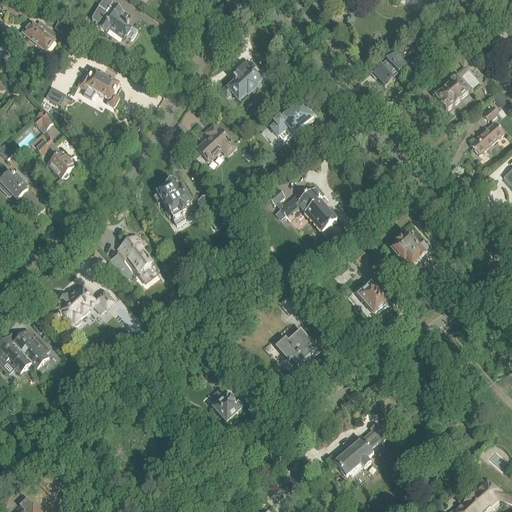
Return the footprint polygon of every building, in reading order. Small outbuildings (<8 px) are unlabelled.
[(112,5),(111,5),(107,2),(106,2),(105,2),(92,21),(92,22),(92,23),(96,26),(95,27),(106,35),(109,31),(124,41),(125,40),(127,40),(128,39),(131,41),(130,42),(132,43),(135,39),(137,35),(138,33),(133,30),(125,24),(126,22),(125,21),(128,16),(114,7),(113,8),(112,7),(112,6),(112,5)] [(73,32),(77,35),(84,25),(79,22),(73,32)] [(72,29),(59,23),(56,31),(69,37),(72,29)] [(23,36),(46,54),(55,43),(32,25),(23,36)] [(473,62),(462,49),(452,57),(463,70),(473,62)] [(408,69),(397,57),(396,56),(373,76),(385,90),(408,69)] [(233,83),(220,94),(227,101),(232,97),(239,106),(247,99),(248,100),(249,99),(250,100),(254,100),(255,99),(257,98),(258,96),(258,93),(257,92),(258,91),(257,90),(266,82),(260,75),(259,76),(252,68),(251,69),(247,64),(230,79),(233,83)] [(86,74),(78,89),(85,94),(83,97),(91,101),(94,94),(109,102),(107,106),(114,110),(120,101),(116,99),(121,90),(119,89),(120,88),(94,73),(92,77),(86,74)] [(447,86),(448,87),(434,99),(439,105),(438,105),(446,114),(446,113),(447,114),(453,109),(462,102),(462,101),(470,94),(457,79),(456,80),(456,79),(447,86)] [(66,97),(52,90),(46,100),(60,108),(66,97)] [(498,108),(507,101),(501,94),(493,101),(498,108)] [(313,123),(300,108),(281,125),(280,123),(274,129),(275,130),(271,134),(278,142),(279,142),(283,146),(292,138),(296,143),(305,135),(303,132),(313,123)] [(483,118),(488,124),(491,122),(492,123),(499,117),(497,116),(498,115),(493,109),(483,118)] [(46,131),(53,125),(43,114),(33,123),(39,130),(43,127),(46,131)] [(469,147),(479,159),(505,137),(494,125),(469,147)] [(209,140),(196,153),(210,166),(221,155),(227,161),(238,150),(218,131),(213,127),(205,135),(209,140)] [(49,140),(35,152),(42,159),(48,154),(54,161),(48,167),(61,182),(63,180),(64,181),(66,181),(69,179),(69,176),(69,175),(75,169),(49,140)] [(321,147),(317,143),(300,160),(304,164),(321,147)] [(0,155),(8,163),(15,156),(6,146),(3,149),(0,146),(0,155)] [(0,191),(9,201),(12,198),(21,209),(25,206),(37,219),(45,211),(27,192),(29,190),(24,185),(25,184),(16,174),(13,177),(10,174),(7,177),(3,175),(0,177),(0,191)] [(175,184),(156,195),(158,198),(163,206),(168,215),(166,216),(170,221),(172,220),(178,230),(187,225),(183,218),(188,215),(196,229),(203,224),(193,207),(183,190),(180,192),(175,184)] [(285,200),(278,192),(274,187),(264,194),(269,200),(268,201),(275,209),(285,200)] [(227,198),(218,189),(213,193),(222,203),(227,198)] [(337,223),(323,207),(318,202),(322,199),(314,191),(301,202),(298,198),(284,210),(280,205),(276,209),(286,221),(299,210),(322,236),(326,240),(334,233),(330,229),(337,223)] [(209,199),(198,205),(206,219),(215,233),(225,227),(217,213),(209,199)] [(378,239),(383,244),(392,236),(388,230),(378,239)] [(426,263),(426,259),(430,256),(423,248),(419,251),(409,239),(408,239),(404,235),(397,241),(400,244),(396,247),(397,249),(390,255),(403,269),(406,271),(408,269),(411,273),(419,266),(423,266),(426,263)] [(126,262),(146,288),(161,277),(140,249),(142,247),(136,239),(118,252),(125,263),(126,262)] [(92,249),(81,260),(95,274),(106,263),(92,249)] [(360,270),(369,262),(360,251),(351,259),(360,270)] [(118,257),(110,263),(125,284),(134,278),(118,257)] [(369,284),(369,285),(367,283),(363,287),(364,289),(363,290),(361,289),(355,295),(358,298),(357,298),(374,318),(375,317),(378,318),(388,309),(387,307),(388,306),(371,286),(369,284)] [(103,293),(93,303),(83,291),(82,291),(80,288),(69,298),(67,296),(59,304),(61,307),(50,317),(63,331),(68,327),(69,329),(70,328),(73,331),(75,329),(77,329),(81,325),(81,323),(94,311),(101,318),(115,306),(103,293)] [(206,297),(211,307),(217,304),(212,294),(206,297)] [(179,304),(184,309),(191,303),(187,298),(179,304)] [(288,300),(279,308),(282,311),(291,303),(288,300)] [(30,368),(31,367),(37,373),(49,361),(37,347),(39,345),(28,332),(13,345),(8,340),(6,342),(30,368)] [(150,337),(146,333),(139,339),(143,343),(150,337)] [(285,341),(275,350),(288,364),(291,361),(298,369),(317,352),(301,333),(288,344),(285,341)] [(20,377),(30,368),(6,342),(0,347),(0,369),(8,378),(15,372),(20,377)] [(224,384),(216,375),(218,373),(213,369),(207,375),(219,388),(224,384)] [(206,384),(201,378),(195,383),(200,389),(206,384)] [(214,397),(218,402),(219,404),(212,411),(227,426),(242,413),(240,411),(243,409),(238,404),(236,406),(221,390),(214,397)] [(80,405),(74,398),(69,402),(76,409),(80,405)] [(105,418),(100,413),(91,422),(95,427),(105,418)] [(352,482),(364,471),(371,466),(368,462),(374,457),(370,452),(381,444),(382,446),(388,441),(376,426),(370,431),(372,434),(354,448),(353,446),(348,450),(349,452),(334,465),(346,480),(349,478),(352,482)] [(40,447),(45,442),(41,438),(36,442),(40,447)] [(40,487),(53,501),(64,490),(51,476),(40,487)] [(511,507),(511,496),(503,493),(502,492),(488,482),(463,505),(461,505),(454,511),(452,511),(486,511),(491,508),(492,509),(497,505),(499,504),(503,504),(511,507)] [(35,511),(32,508),(33,506),(28,501),(19,509),(21,511),(35,511)]
